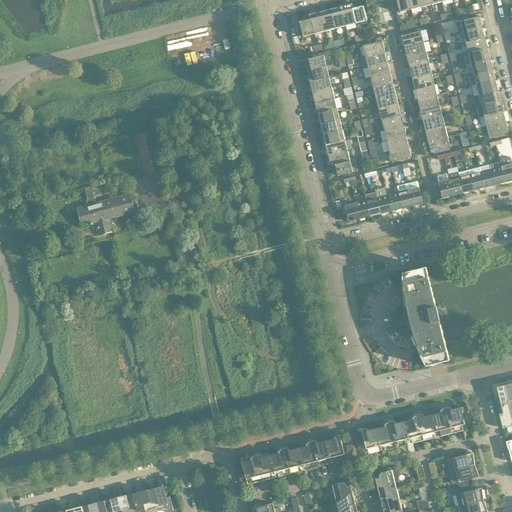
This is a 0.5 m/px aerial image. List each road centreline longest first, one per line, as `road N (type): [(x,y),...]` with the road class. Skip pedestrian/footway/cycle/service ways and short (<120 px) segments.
road 1 (residential): [(323,248),(263,7)]
road 2 (residential): [(511,200),(323,248)]
road 3 (residential): [(329,268),(511,222)]
road 4 (residential): [(179,461),(10,504)]
road 5 (residential): [(363,393),(329,268)]
road 6 (residential): [(370,468),(491,438)]
road 7 (residential): [(236,503),(352,471)]
